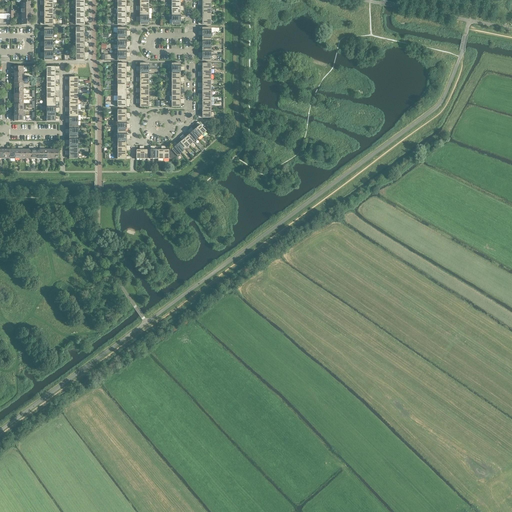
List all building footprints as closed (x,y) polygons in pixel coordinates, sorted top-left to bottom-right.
[(30,8),(30,0),(19,0),(20,3),(21,3),(21,25),(30,25),(30,14),(34,14),(34,8),(30,8)] [(206,132),(200,125),(198,122),(196,123),(198,125),(199,125),(199,126),(196,128),(202,135),(206,132)] [(202,135),(196,128),(193,131),(192,131),(193,130),(191,128),(189,129),(198,139),(202,135)] [(198,139),(189,129),(188,131),(189,133),(190,132),(191,132),(191,133),(188,135),(194,142),(198,139)] [(194,142),(188,135),(184,138),(184,137),(185,137),(183,135),(181,136),(190,146),(194,142)] [(190,146),(181,136),(180,138),(181,140),(182,139),(183,140),(180,143),(185,149),(190,146)] [(185,149),(180,143),(176,145),(176,144),(175,142),(173,143),(181,153),(185,149)] [(181,153),(173,143),(171,145),(173,147),(174,146),(175,147),(171,150),(177,157),(181,153)] [(177,157),(171,150),(169,150),(169,159),(174,159),(177,157)]
